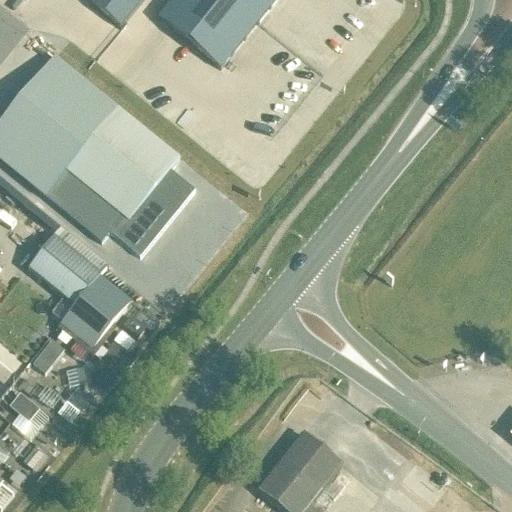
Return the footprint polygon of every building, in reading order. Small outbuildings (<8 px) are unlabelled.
[(95,0),(88,8),(120,34),(147,0),(95,0)] [(177,0),(158,25),(220,75),(280,0),(177,0)] [(55,64),(0,131),(0,167),(101,250),(110,239),(140,264),(195,197),(170,177),(179,166),(55,64)] [(130,308),(100,283),(101,282),(54,243),(28,275),(74,312),(60,330),(91,356),(95,351),(93,350),(112,327),(114,328),(130,308)] [(38,417),(20,401),(10,414),(28,429),(38,417)] [(273,511),(304,511),(338,470),(306,444),(260,501),(273,511)]
